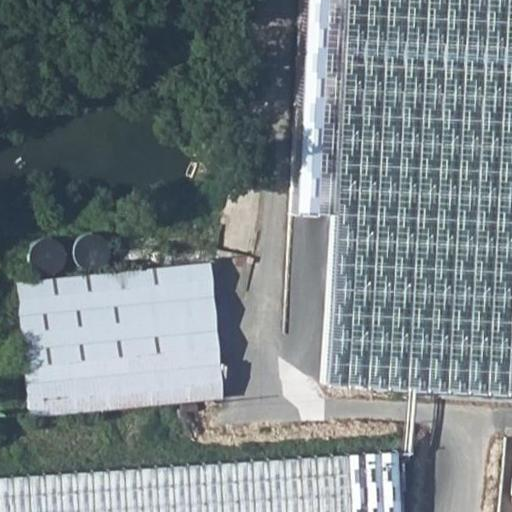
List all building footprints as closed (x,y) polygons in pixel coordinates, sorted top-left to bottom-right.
[(511,0),(335,0),(317,385),(511,396),(511,0)] [(0,223),(0,234),(19,233),(17,222),(0,223)] [(66,259),(54,236),(27,249),(39,273),(66,259)] [(211,267),(21,286),(35,423),(225,404),(211,267)] [(0,482),(0,511),(400,511),(396,457),(0,482)]
